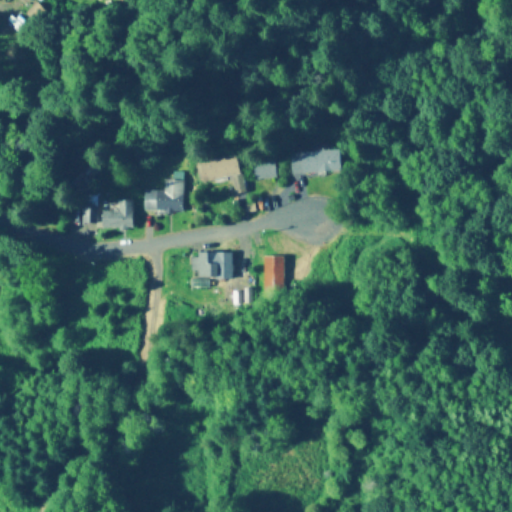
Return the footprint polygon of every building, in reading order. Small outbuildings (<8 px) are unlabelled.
[(289,154),(290,175),(341,173),(340,152),(289,154)] [(203,184),(239,176),(235,155),(199,164),(203,184)] [(274,180),(274,161),(249,161),(249,180),(274,180)] [(181,181),(161,181),(161,191),(141,191),(141,214),(181,214),(181,181)] [(99,230),(131,230),(131,201),(115,201),(115,212),(99,212),(99,230)] [(219,266),(218,256),(192,256),(192,279),(212,278),(212,290),(226,290),(226,266),(219,266)] [(287,294),(287,259),(265,259),(265,294),(287,294)]
